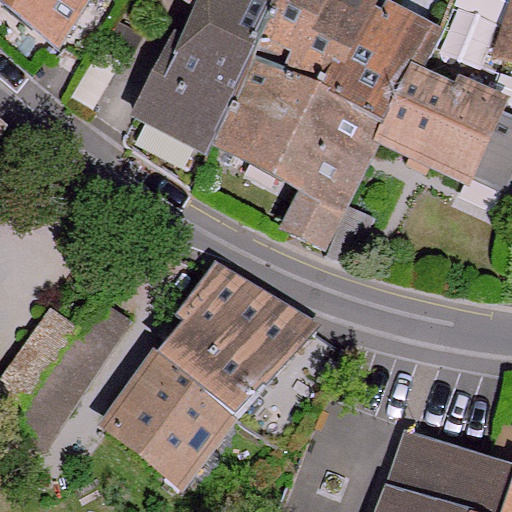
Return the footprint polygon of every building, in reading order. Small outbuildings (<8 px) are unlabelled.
[(0,0),(0,24),(43,60),(61,74),(107,0),(0,0)] [(216,168),(265,80),(290,29),(283,26),(227,0),(217,0),(202,31),(189,58),(175,50),(135,126),(216,168)] [(227,0),(283,26),(293,0),(155,0),(202,31),(217,0),(227,0)] [(334,117),(385,13),(360,0),(293,0),(283,26),(290,29),(265,80),(334,117)] [(418,90),(440,42),(385,13),(334,117),(265,80),(216,168),(349,237),(382,168),(418,90)] [(460,111),(418,90),(382,168),(474,212),(511,128),(511,120),(466,100),(460,111)] [(0,171),(23,142),(0,124),(0,171)] [(176,374),(252,434),(325,339),(222,277),(187,336),(198,344),(176,374)] [(87,340),(56,318),(0,398),(0,402),(29,423),(87,340)] [(192,510),(252,434),(176,374),(165,366),(108,442),(192,510)] [(511,480),(511,432),(508,432),(495,474),(511,480)] [(418,445),(396,504),(416,511),(511,511),(511,480),(495,474),(418,445)]
